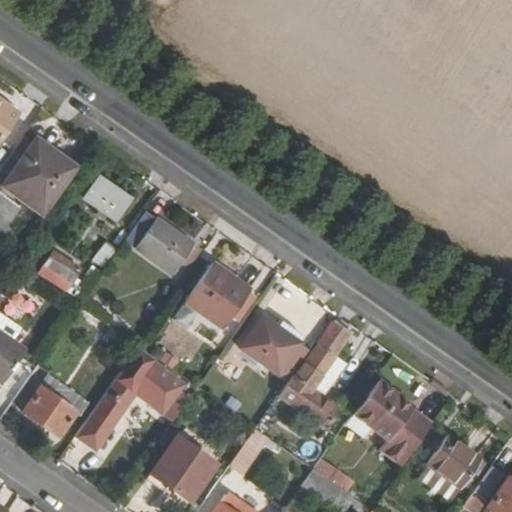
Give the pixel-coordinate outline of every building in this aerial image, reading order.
[(0,130),(13,113),(0,104),(0,130)] [(6,157),(0,165),(0,241),(9,248),(20,231),(11,224),(14,220),(22,209),(6,198),(10,192),(37,212),(68,169),(21,135),(6,157)] [(92,177),(77,198),(109,221),(124,200),(92,177)] [(121,239),(170,273),(189,247),(141,212),(121,239)] [(11,224),(20,231),(24,227),(14,220),(11,224)] [(50,251),(34,275),(60,293),(76,269),(50,251)] [(208,263),(182,300),(220,327),(246,290),(208,263)] [(80,284),(72,294),(79,299),(86,288),(80,284)] [(256,317),(235,349),(273,376),(282,383),(304,352),(294,344),(299,338),(277,322),(272,329),(256,317)] [(332,321),(277,397),(322,430),(336,411),(318,398),(306,390),(331,356),(347,332),(332,321)] [(0,380),(23,349),(0,332),(0,380)] [(135,352),(115,381),(111,379),(72,434),(93,449),(132,394),(127,390),(131,384),(140,390),(152,398),(168,374),(135,352)] [(331,356),(306,390),(318,398),(342,365),(331,356)] [(374,381),(350,415),(385,440),(378,450),(400,465),(427,426),(408,413),(411,409),(374,381)] [(127,390),(132,394),(136,396),(140,390),(131,384),(127,390)] [(38,385),(19,410),(56,435),(74,409),(38,385)] [(251,427),(227,462),(241,473),(265,437),(251,427)] [(442,434),(422,462),(453,484),(473,456),(442,434)] [(175,437),(145,479),(185,507),(215,465),(175,437)] [(317,459),(310,468),(322,477),(327,480),(333,471),(317,459)] [(489,500),(480,511),(511,511),(511,481),(501,474),(502,472),(489,463),(471,488),(489,500)] [(315,485),(333,497),(339,489),(327,480),(322,477),(315,485)] [(219,501),(211,511),(255,511),(232,496),(225,495),(220,502),(219,501)]
